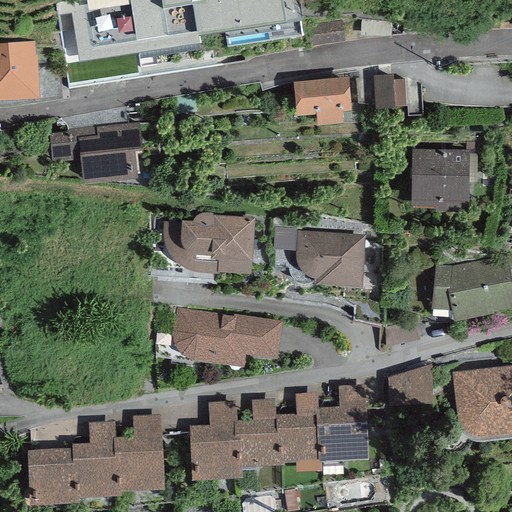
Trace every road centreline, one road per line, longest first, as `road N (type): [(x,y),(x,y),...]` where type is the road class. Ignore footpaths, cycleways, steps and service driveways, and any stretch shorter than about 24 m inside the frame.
road 1 (residential): [(511,333),(302,381),(45,418)]
road 2 (residential): [(397,46),(0,119)]
road 3 (residential): [(397,46),(431,84),(511,98)]
